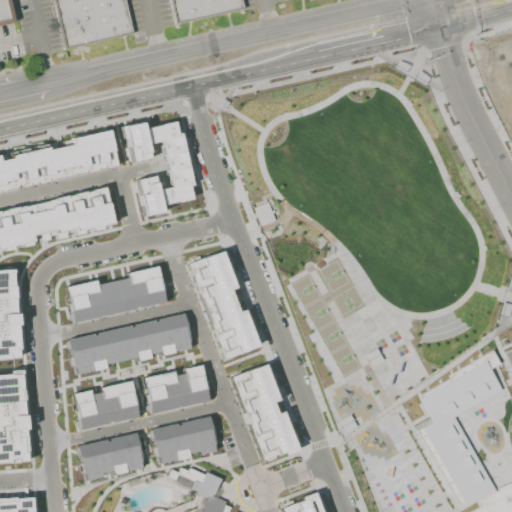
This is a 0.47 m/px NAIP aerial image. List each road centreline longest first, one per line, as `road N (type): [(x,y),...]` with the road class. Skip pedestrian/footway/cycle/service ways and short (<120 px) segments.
road 1 (residential): [(183,80),(224,215),(343,511)]
road 2 (residential): [(53,511),(39,274),(62,258),(224,215)]
road 3 (secondary): [(379,9),(45,84)]
road 4 (residential): [(165,235),(267,511)]
road 5 (secondary): [(183,80),(396,33)]
road 6 (residential): [(432,24),(453,84),(511,197)]
road 7 (secondary): [(0,123),(183,80)]
